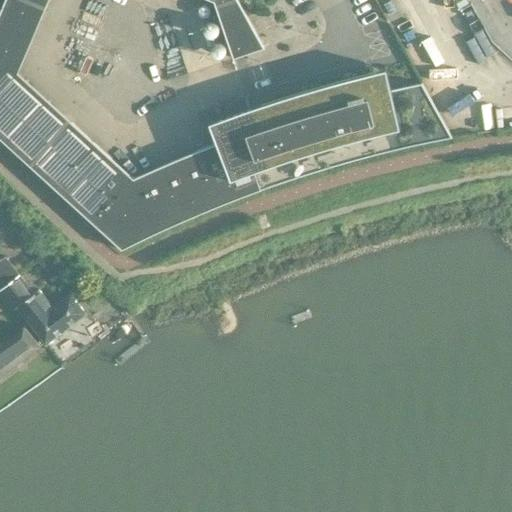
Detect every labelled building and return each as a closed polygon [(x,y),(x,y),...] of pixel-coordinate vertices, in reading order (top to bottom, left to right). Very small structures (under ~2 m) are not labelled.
[(237,0),(211,0),(211,1),(214,2),(233,58),(245,54),(244,52),(248,50),(249,53),(264,48),(237,0)] [(511,0),(456,0),(457,4),(465,0),(493,48),(511,66),(511,0)] [(71,123),(70,122),(30,165),(122,249),(140,240),(159,231),(176,223),(189,218),(214,207),(239,197),(261,189),(283,182),(300,176),(318,170),(341,163),(365,157),(383,152),(404,147),(430,142),(452,137),(450,135),(422,83),(411,85),(391,89),(386,68),(362,74),(340,80),(318,86),(296,92),(275,99),(254,106),(237,112),(209,122),(217,143),(197,151),(198,153),(179,160),(179,159),(177,160),(177,161),(159,169),(158,168),(156,169),(157,170),(138,178),(137,176),(133,178),(131,176),(130,178),(115,164),(116,163),(114,162),(113,163),(93,144),(94,143),(92,142),(91,143),(71,124),(71,123)] [(0,288),(15,309),(18,307),(45,343),(85,313),(70,294),(52,308),(38,290),(33,294),(5,258),(0,261),(0,288)] [(0,378),(43,345),(27,324),(7,340),(4,336),(0,339),(0,378)]
